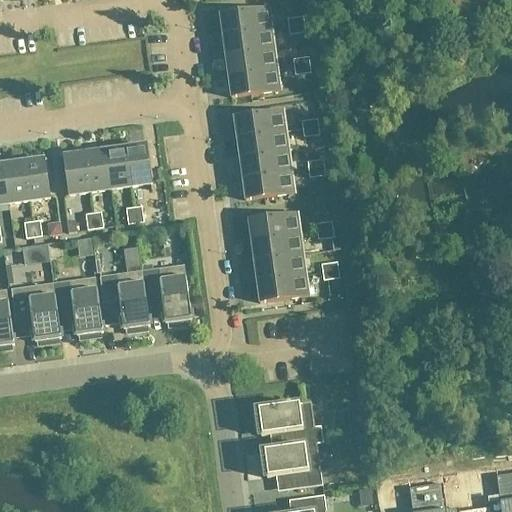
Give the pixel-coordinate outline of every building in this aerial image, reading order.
[(221,40),(270,33),(267,12),(220,19),(223,39),(221,39),(221,40)] [(287,31),(303,28),(302,20),(286,23),(287,31)] [(303,28),(287,31),(288,39),(304,36),(303,28)] [(273,53),(270,33),(221,40),(222,41),(223,40),(226,59),(224,60),(273,53)] [(273,53),(224,60),(224,61),(226,60),(229,80),(227,80),(227,81),(276,74),(273,53)] [(293,71),(309,69),(308,61),(292,63),(293,71)] [(309,69),(293,71),(294,79),(310,77),(309,69)] [(279,95),(276,74),(227,81),(229,81),(231,100),(230,100),(230,101),(279,95)] [(236,142),(284,135),(282,115),(234,121),(237,142),(236,142)] [(318,131),(317,123),(301,125),(302,133),(318,131)] [(318,131),(302,133),(303,141),(319,139),(318,131)] [(238,162),(239,163),(287,156),(284,135),(236,142),(236,143),(237,143),(240,162),(238,162)] [(146,149),(125,152),(130,191),(150,188),(151,194),(152,194),(146,149)] [(104,155),(110,194),(130,191),(125,152),(104,155)] [(104,155),(84,158),(89,197),(110,194),(104,155)] [(241,182),(241,183),(290,177),(287,156),(239,163),(240,163),(243,182),(241,182)] [(63,162),(69,200),(89,197),(84,158),(62,161),(62,162),(63,162)] [(49,202),(44,165),(45,165),(45,163),(23,166),(29,205),(49,202)] [(307,174),(323,172),(322,164),(306,166),(307,174)] [(8,208),(29,205),(23,166),(2,169),(8,208)] [(323,172),(307,174),(308,182),(324,180),(323,172)] [(290,177),(241,183),(241,184),(243,183),(246,202),(244,203),(244,204),(293,197),(290,177)] [(143,227),(141,211),(133,212),(135,228),(143,227)] [(127,229),(135,228),(133,212),(125,213),(127,229)] [(100,216),(92,218),(95,234),(103,233),(100,216)] [(87,235),(95,234),(92,218),(84,219),(87,235)] [(250,245),(299,238),(296,218),(249,224),(252,244),(250,245)] [(39,225),(31,226),(33,242),(41,241),(39,225)] [(25,243),(33,242),(31,226),(23,227),(25,243)] [(316,236),(332,234),(331,226),(315,228),(316,236)] [(332,234),(316,236),(317,244),(333,242),(332,234)] [(253,265),(253,266),(302,259),(299,238),(250,245),(250,246),(252,246),(254,265),(253,265)] [(256,285),(256,286),(305,279),(302,259),(253,266),(255,266),(257,285),(256,285)] [(321,269),(322,277),(338,274),(337,266),(321,269)] [(142,275),(146,303),(156,302),(156,305),(157,312),(162,311),(165,328),(168,327),(168,332),(189,329),(188,324),(191,324),(191,319),(195,319),(193,305),(189,306),(183,270),(142,275)] [(323,285),(339,282),(338,274),(322,277),(323,285)] [(149,330),(146,303),(142,275),(99,281),(103,309),(114,308),(114,311),(115,318),(120,317),(123,333),(126,333),(126,337),(147,335),(146,330),(149,330)] [(305,279),(256,286),(257,286),(260,305),(258,305),(259,307),(307,300),(305,279)] [(53,288),(57,316),(67,314),(67,317),(68,324),(74,324),(76,340),(79,340),(79,344),(100,341),(100,337),(102,336),(95,282),(53,288)] [(57,316),(53,288),(10,294),(14,322),(25,320),(25,323),(26,330),(32,329),(34,346),(37,345),(37,350),(58,347),(58,343),(60,342),(57,316)] [(11,349),(13,349),(6,294),(0,295),(0,355),(11,353),(11,349)] [(288,409),(288,405),(272,407),(273,411),(257,413),(257,419),(254,420),(256,435),(260,435),(260,440),(289,436),(291,451),(316,448),(323,447),(320,430),(314,431),(310,406),(288,409)] [(316,448),(291,451),(262,455),(263,461),(259,461),(261,477),(265,476),(266,482),(295,478),(297,493),(322,490),(316,448)] [(488,511),(485,511),(511,511),(511,474),(511,469),(480,473),(481,474),(495,472),(497,489),(499,506),(487,508),(488,511)] [(455,476),(424,481),(428,511),(457,511),(458,511),(456,511),(445,511),(443,496),(441,479),(455,477),(455,476)] [(428,511),(424,481),(393,485),(393,486),(407,484),(409,499),(411,511),(428,511)] [(325,511),(323,500),(298,503),(299,511),(325,511)]
